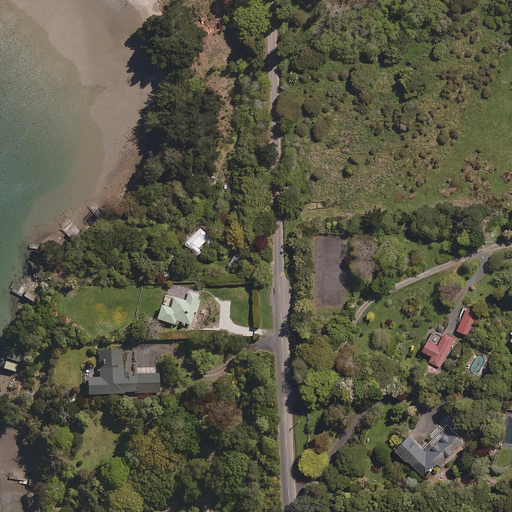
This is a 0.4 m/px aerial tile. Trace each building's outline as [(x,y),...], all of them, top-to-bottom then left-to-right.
[(82,233),(72,222),(64,230),(75,241),(82,233)] [(201,250),(199,248),(207,240),(209,243),(213,239),(202,226),(185,242),(197,254),(201,250)] [(201,293),(190,290),(188,299),(175,295),(172,307),(162,304),(158,319),(178,324),(190,328),(201,293)] [(480,312),(470,306),(459,329),(470,334),(480,312)] [(457,339),(447,332),(446,334),(437,328),(424,349),(434,355),(431,360),(442,366),(457,339)] [(123,349),(100,350),(100,368),(96,368),(96,376),(89,376),(89,394),(160,392),(159,367),(137,367),(137,372),(124,372),(123,349)] [(18,364),(6,361),(4,368),(16,371),(18,364)] [(467,442),(450,424),(442,431),(446,434),(434,445),(431,442),(426,447),(412,434),(397,448),(409,460),(410,458),(426,475),(432,469),(435,472),(467,442)]
